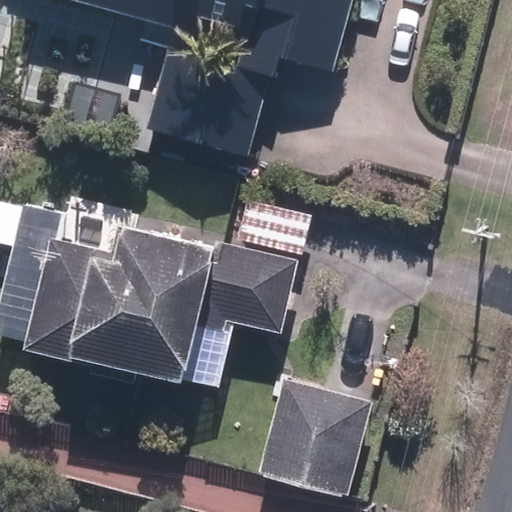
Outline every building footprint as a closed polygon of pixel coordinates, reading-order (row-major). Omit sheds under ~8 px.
[(157,134),(258,161),(280,81),(290,84),(295,65),(344,78),(364,0),(138,0),(134,18),(183,32),(157,134)] [(144,88),(88,73),(75,121),(132,136),(144,88)] [(245,245),(308,259),(318,218),(255,203),(245,245)] [(84,362),(199,390),(200,384),(226,391),(240,336),(234,335),(237,321),(286,334),(303,265),(231,247),(229,255),(71,215),(36,354),(82,366),(84,362)] [(269,477),(353,501),(378,408),(294,385),(269,477)]
